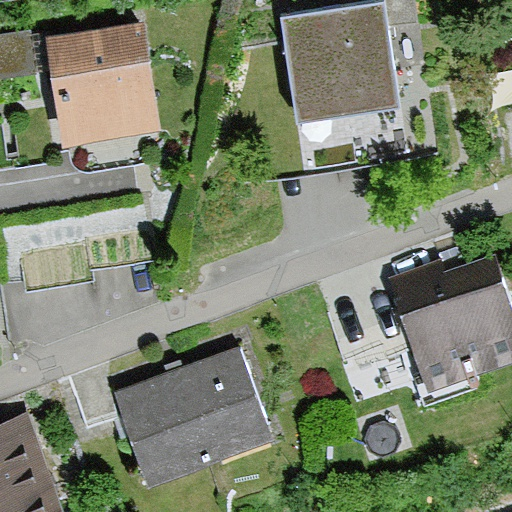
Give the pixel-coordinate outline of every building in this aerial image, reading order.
[(152,7),(151,0),(63,0),(51,2),(56,25),(152,7)] [(404,1),(298,16),(314,121),(419,106),(404,1)] [(50,28),(0,35),(0,70),(6,70),(16,133),(108,119),(111,143),(114,149),(119,155),(126,158),(135,159),(161,155),(140,23),(51,37),(50,28)] [(143,197),(117,202),(127,261),(153,257),(143,197)] [(127,261),(117,202),(89,206),(98,264),(127,261)] [(98,264),(89,206),(57,212),(67,269),(98,264)] [(67,269),(57,212),(1,222),(11,279),(67,269)] [(511,247),(407,284),(442,383),(511,359),(511,247)] [(240,347),(117,392),(148,477),(218,451),(214,440),(264,422),(269,433),(271,432),(240,347)] [(0,511),(53,511),(23,425),(0,433),(0,511)]
